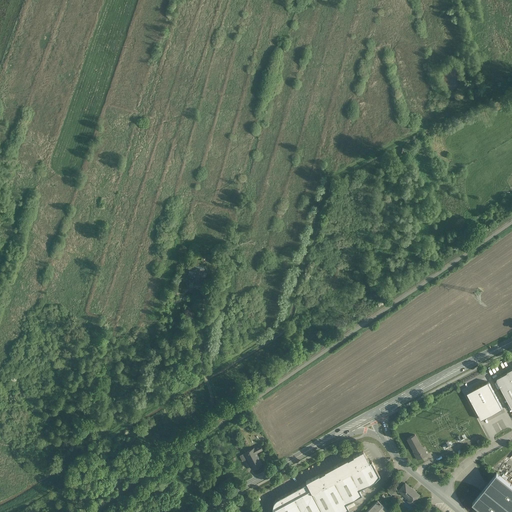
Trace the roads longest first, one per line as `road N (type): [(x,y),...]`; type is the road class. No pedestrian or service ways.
road 1 (track): [(511,81),(328,178),(281,325),(203,374)]
road 2 (track): [(203,374),(211,399),(206,414),(86,503)]
road 3 (primary): [(340,434),(194,511)]
road 4 (primary): [(511,341),(372,417)]
